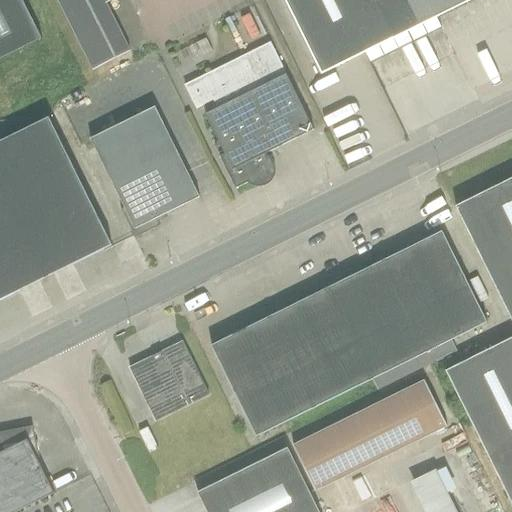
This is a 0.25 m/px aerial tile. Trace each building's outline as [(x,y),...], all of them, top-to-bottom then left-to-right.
[(0,0),(0,60),(42,39),(22,0),(0,0)] [(57,0),(93,71),(131,52),(106,2),(109,0),(57,0)] [(284,0),(322,75),(393,40),(418,27),(473,0),(284,0)] [(254,39),(263,34),(252,13),(243,18),(254,39)] [(236,189),(251,181),(254,186),(274,176),(267,162),(269,161),(266,154),(314,130),(271,43),(185,86),(196,109),(214,101),(218,109),(205,115),(225,154),(220,157),(236,189)] [(157,219),(200,198),(156,107),(91,139),(125,208),(121,210),(136,239),(161,226),(157,219)] [(0,301),(112,246),(49,118),(0,142),(0,301)] [(511,179),(456,207),(511,320),(511,338),(446,371),(511,504),(511,179)] [(442,232),(385,260),(430,352),(487,323),(442,232)] [(430,352),(385,260),(327,289),(372,380),(430,352)] [(372,380),(327,289),(269,318),(315,409),(372,380)] [(315,409),(269,318),(212,346),(257,437),(315,409)] [(156,422),(210,396),(184,341),(129,368),(156,422)] [(425,381),(293,445),(316,491),(448,426),(425,381)] [(0,511),(16,511),(54,494),(37,458),(34,440),(35,440),(32,427),(0,433),(0,511)] [(319,511),(288,448),(198,493),(207,511),(319,511)] [(418,480),(434,511),(457,511),(437,470),(418,480)]
